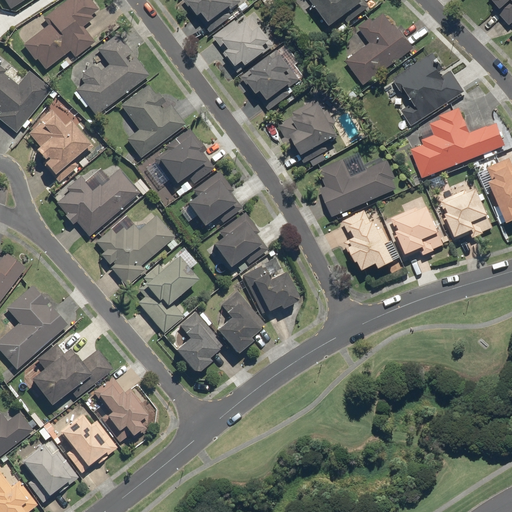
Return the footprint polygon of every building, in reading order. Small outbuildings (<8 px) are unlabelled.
[(0,0),(8,11),(24,0),(0,0)] [(46,26),(20,46),(32,62),(35,60),(43,71),(68,53),(73,59),(93,44),(81,28),(91,19),(89,17),(96,11),(87,0),(65,0),(41,19),(46,26)] [(237,0),(181,0),(209,35),(234,16),(230,12),(241,4),(237,0)] [(306,0),(328,29),(361,4),(358,0),(306,0)] [(511,23),(511,0),(491,0),(496,4),(491,9),(508,27),(511,23)] [(344,62),(362,87),(414,50),(395,25),(392,27),(382,15),(372,22),(370,19),(357,28),(369,45),(344,62)] [(234,21),(211,38),(238,74),(274,47),(251,16),(237,26),(234,21)] [(148,76),(116,34),(95,50),(107,66),(99,72),(96,69),(89,68),(80,74),(79,82),(82,85),(73,91),(93,117),(148,76)] [(276,51),(240,78),(266,113),(294,93),(291,88),(300,81),(276,51)] [(399,112),(410,128),(464,93),(450,71),(445,74),(431,54),(391,80),(408,107),(399,112)] [(0,123),(14,135),(50,90),(27,71),(15,85),(2,74),(4,72),(0,68),(0,123)] [(123,141),(137,160),(183,126),(168,106),(160,111),(158,108),(165,103),(157,93),(153,95),(147,86),(118,107),(136,131),(123,141)] [(341,143),(316,99),(291,113),(293,118),(278,127),(285,138),(281,141),(287,152),(294,148),(304,165),(309,162),(312,168),(326,160),(323,154),(341,143)] [(409,151),(420,181),(505,147),(496,124),(468,134),(458,109),(438,117),(439,121),(428,125),(433,136),(420,141),(422,146),(409,151)] [(30,153),(55,185),(77,168),(73,163),(91,148),(69,122),(63,127),(50,111),(37,121),(39,123),(25,135),(36,148),(30,153)] [(212,163),(188,130),(163,148),(165,150),(151,160),(173,190),(212,163)] [(481,171),(504,226),(511,223),(511,168),(508,159),(481,171)] [(319,190),(330,218),(395,191),(392,182),(394,181),(386,161),(350,177),(343,160),(317,171),(324,188),(319,190)] [(89,241),(148,191),(138,180),(131,186),(117,170),(106,179),(98,170),(83,182),(78,177),(64,190),(67,193),(54,204),(64,216),(61,218),(69,227),(73,223),(89,241)] [(195,197),(182,206),(199,229),(216,217),(221,224),(241,210),(230,194),(232,192),(217,171),(190,191),(195,197)] [(474,188),(437,203),(453,243),(470,236),(471,240),(492,232),(474,188)] [(415,208),(389,220),(395,233),(392,235),(403,260),(420,253),(422,257),(443,247),(426,209),(417,212),(415,208)] [(387,225),(378,210),(371,214),(380,229),(387,225)] [(376,232),(365,211),(341,223),(350,241),(342,244),(353,266),(355,265),(360,274),(374,267),(377,272),(392,264),(383,246),(388,244),(381,230),(376,232)] [(269,250),(243,214),(216,233),(221,238),(208,247),(225,271),(234,265),(238,271),(269,250)] [(97,257),(124,288),(143,272),(139,267),(164,246),(169,252),(177,245),(172,240),(174,238),(154,216),(137,231),(124,216),(93,243),(102,253),(97,257)] [(135,303),(161,335),(182,318),(170,302),(195,282),(186,272),(196,265),(182,248),(171,256),(174,259),(160,270),(157,266),(140,279),(144,283),(136,290),(142,298),(135,303)] [(0,300),(24,270),(4,254),(0,258),(0,300)] [(260,267),(240,277),(260,316),(277,308),(279,312),(297,303),(282,273),(266,281),(260,267)] [(0,338),(0,355),(14,371),(66,326),(31,286),(3,309),(17,325),(0,338)] [(264,326),(235,292),(218,307),(224,314),(222,316),(225,320),(211,332),(233,357),(251,342),(248,340),(264,326)] [(222,346),(193,313),(177,326),(184,334),(180,337),(184,341),(170,352),(191,377),(208,364),(205,360),(222,346)] [(61,409),(112,371),(96,350),(78,364),(68,350),(63,354),(55,345),(35,360),(42,370),(26,381),(47,408),(55,402),(61,409)] [(111,378),(90,393),(106,414),(99,419),(117,445),(127,438),(129,441),(142,432),(136,423),(147,415),(128,389),(122,394),(111,378)] [(0,456),(33,431),(18,413),(5,423),(0,415),(0,456)] [(79,476),(115,449),(94,421),(89,425),(81,415),(56,434),(69,451),(63,455),(79,476)] [(25,485),(40,505),(76,479),(49,440),(17,463),(30,481),(25,485)] [(0,474),(0,511),(27,511),(36,506),(18,481),(9,487),(0,474)]
